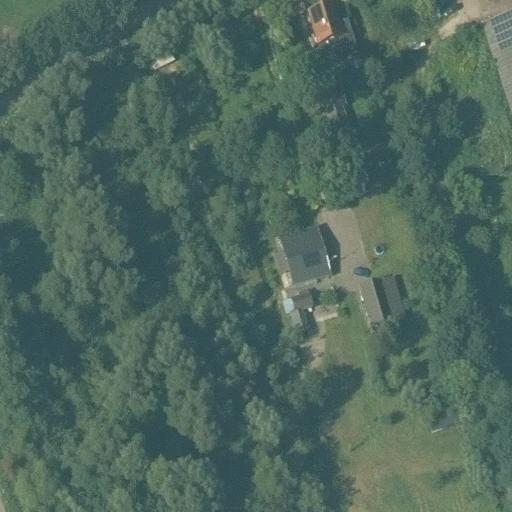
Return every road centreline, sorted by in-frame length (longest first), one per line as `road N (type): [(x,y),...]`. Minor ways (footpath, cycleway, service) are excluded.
road 1 (track): [(511,416),(481,288),(428,163),(416,71),(428,45),(465,21),(452,0)]
road 2 (unclassified): [(0,108),(171,0)]
